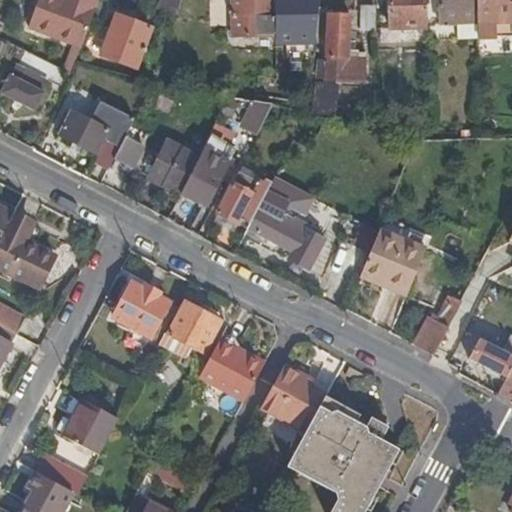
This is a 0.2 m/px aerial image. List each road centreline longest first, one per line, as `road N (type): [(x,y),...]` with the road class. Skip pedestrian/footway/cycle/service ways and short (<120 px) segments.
road 1 (residential): [(0,455),(121,225)]
road 2 (residential): [(196,511),(297,318)]
road 3 (unclassified): [(297,318),(121,225)]
road 4 (unclassified): [(468,407),(297,318)]
road 5 (unclassified): [(121,225),(0,161)]
